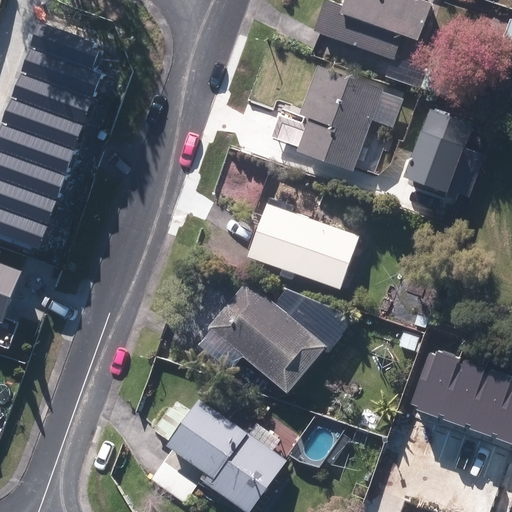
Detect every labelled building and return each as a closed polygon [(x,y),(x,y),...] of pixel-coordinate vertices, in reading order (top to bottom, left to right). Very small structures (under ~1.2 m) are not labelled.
[(328,2),(317,32),(396,61),(405,36),(420,41),(432,7),(414,0),(350,0),(347,9),(328,2)] [(511,18),(510,18),(501,52),(511,54),(511,18)] [(26,50),(93,73),(102,47),(35,25),(26,50)] [(18,75),(91,100),(99,75),(93,73),(26,50),(18,75)] [(356,171),(384,91),(320,68),(303,115),(314,119),(302,152),(356,171)] [(9,100),(82,125),(91,100),(18,75),(9,100)] [(0,125),(73,151),(82,125),(9,100),(0,125)] [(459,193),(470,197),(486,154),(465,147),(474,123),(429,108),(405,177),(410,179),(408,183),(456,200),(459,193)] [(0,125),(0,152),(64,175),(73,151),(0,125)] [(0,181),(55,200),(64,175),(0,152),(0,181)] [(0,208),(47,225),(55,200),(0,181),(0,208)] [(273,207),(254,258),(342,289),(360,238),(273,207)] [(0,236),(38,249),(47,225),(0,208),(0,236)] [(0,323),(2,324),(22,272),(0,263),(0,323)] [(253,284),(214,329),(289,393),(328,348),(253,284)] [(439,418),(460,357),(437,349),(436,354),(430,352),(412,404),(417,406),(416,410),(439,418)] [(486,366),(460,357),(439,418),(464,427),(486,366)] [(511,377),(511,375),(486,366),(464,427),(491,437),(511,377)] [(511,377),(491,437),(511,444),(511,377)] [(252,511),(288,461),(202,401),(169,446),(174,449),(155,476),(188,499),(206,473),(211,477),(207,482),(250,511),(252,511)] [(474,456),(428,439),(418,466),(464,483),(474,456)] [(433,511),(442,488),(402,473),(386,511),(433,511)]
